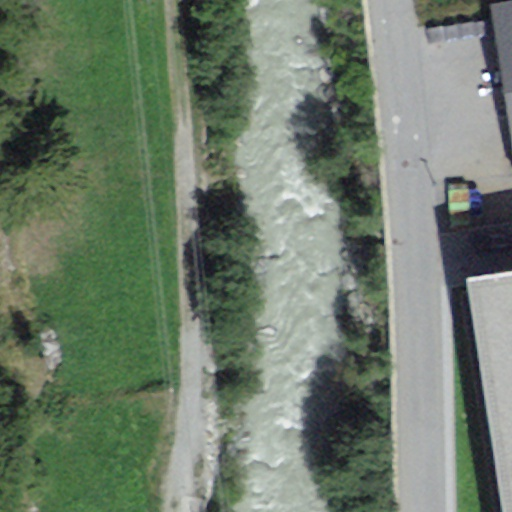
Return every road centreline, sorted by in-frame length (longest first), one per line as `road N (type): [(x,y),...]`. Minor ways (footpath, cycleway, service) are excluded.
road 1 (track): [(174,0),(194,407),(175,511)]
road 2 (residential): [(401,0),(420,134),(423,511)]
